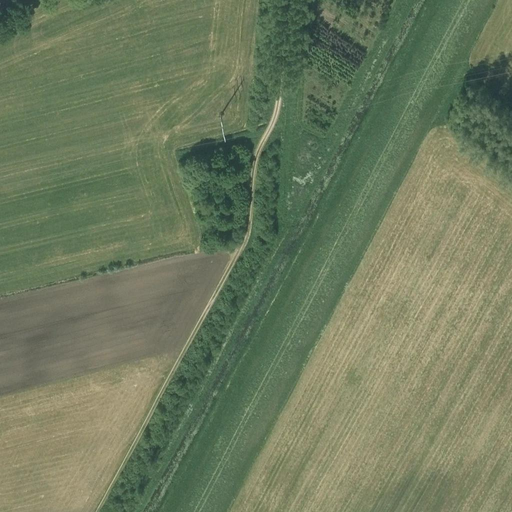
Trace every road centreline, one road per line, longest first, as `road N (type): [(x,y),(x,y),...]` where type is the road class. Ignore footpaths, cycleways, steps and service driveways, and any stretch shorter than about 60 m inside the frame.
road 1 (track): [(405,0),(285,222)]
road 2 (track): [(284,0),(278,102),(257,148)]
